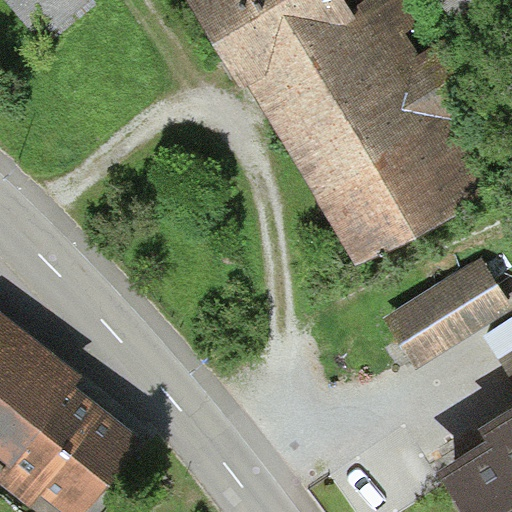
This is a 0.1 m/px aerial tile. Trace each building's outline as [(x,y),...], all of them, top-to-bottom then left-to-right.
[(78,0),(5,0),(39,40),(82,4),(78,0)] [(188,0),(185,2),(244,100),(251,96),(356,272),(496,188),(454,118),(480,103),(447,49),(414,69),(392,31),(411,20),(399,0),(188,0)] [(511,0),(440,0),(458,28),(502,0),(511,0)] [(511,306),(484,259),(386,318),(417,369),(511,311),(511,306)] [(43,487),(74,511),(82,511),(139,440),(0,330),(0,452),(11,462),(0,475),(0,481),(28,504),(43,487)] [(490,446),(439,478),(460,511),(511,511),(511,418),(484,436),(490,446)]
